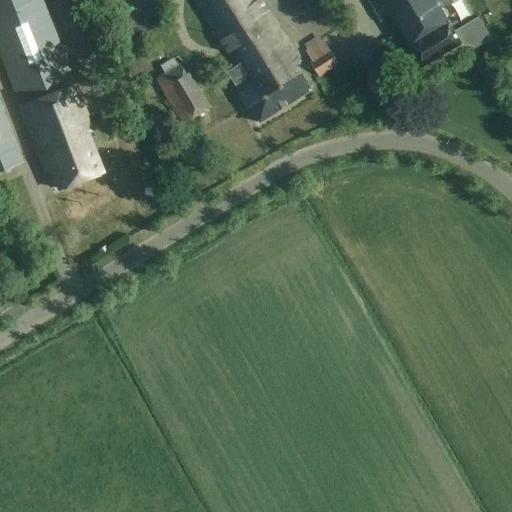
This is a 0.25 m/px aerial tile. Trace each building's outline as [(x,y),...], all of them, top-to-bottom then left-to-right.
[(58,189),(102,172),(86,132),(92,130),(41,0),(0,0),(0,56),(16,98),(20,96),(23,103),(19,105),(45,171),(51,169),(58,189)] [(259,122),(311,89),(296,64),(300,62),(261,0),(196,0),(237,63),(250,82),(238,89),(259,122)] [(461,42),(467,45),(474,49),(491,38),(485,28),(479,17),(455,31),(440,6),(449,0),(450,0),(461,17),(490,0),(370,0),(381,19),(392,13),(423,65),(461,42)] [(305,50),(311,60),(310,61),(319,76),(339,64),(329,50),(323,40),(305,50)] [(183,124),(211,107),(180,61),(154,78),(183,124)] [(0,170),(22,162),(0,106),(0,170)]
